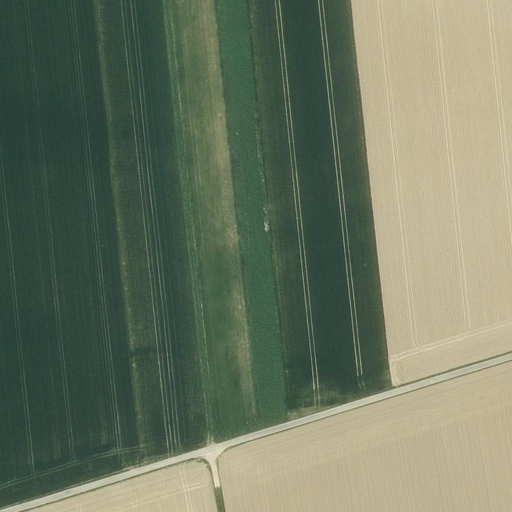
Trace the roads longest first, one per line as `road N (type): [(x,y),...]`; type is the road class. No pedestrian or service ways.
road 1 (track): [(511,359),(8,511)]
road 2 (track): [(164,0),(221,511)]
